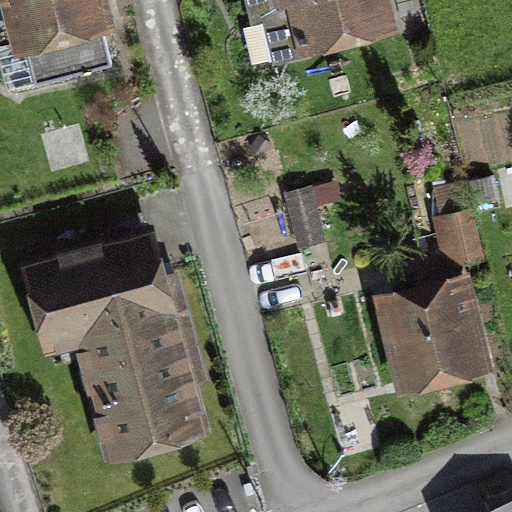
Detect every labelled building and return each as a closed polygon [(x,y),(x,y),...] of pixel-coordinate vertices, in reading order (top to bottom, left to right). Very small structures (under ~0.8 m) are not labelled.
[(12,0),(35,82),(111,62),(95,0),(12,0)] [(380,0),(250,0),(254,17),(298,7),(306,39),(385,20),(380,0)] [(436,188),(455,261),(481,254),(463,181),(436,188)] [(298,241),(323,234),(310,185),(286,192),(298,241)] [(176,281),(161,286),(147,234),(32,265),(52,339),(81,331),(112,446),(199,422),(188,380),(202,377),(176,281)] [(404,378),(480,360),(461,281),(386,299),(404,378)] [(511,511),(511,503),(489,511),(511,511)]
